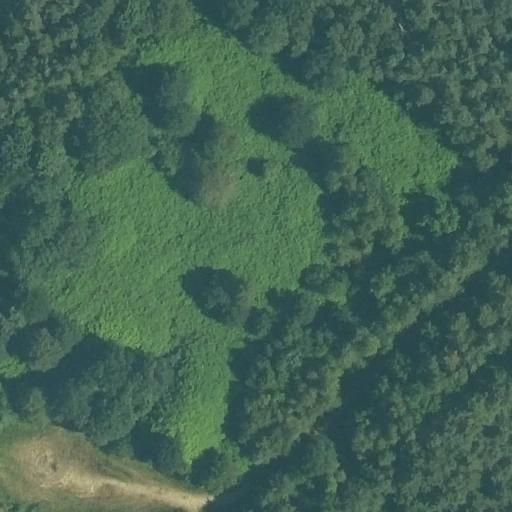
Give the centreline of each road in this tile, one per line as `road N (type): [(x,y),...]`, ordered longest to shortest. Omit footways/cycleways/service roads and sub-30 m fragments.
road 1 (track): [(511,251),(222,511)]
road 2 (track): [(0,420),(253,486)]
